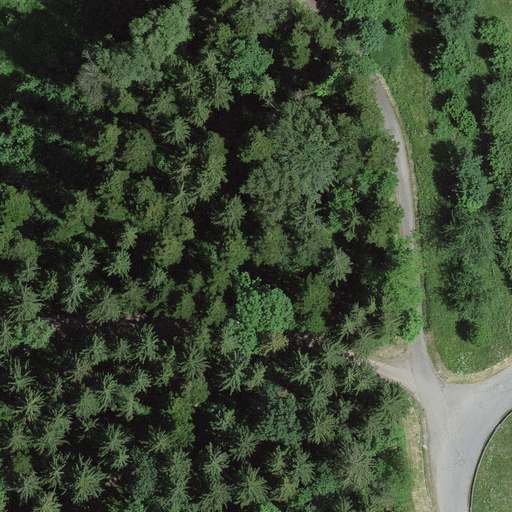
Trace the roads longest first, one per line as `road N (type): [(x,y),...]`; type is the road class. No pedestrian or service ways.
road 1 (track): [(422,380),(301,336),(191,318),(0,316)]
road 2 (track): [(401,145),(422,380),(461,422)]
road 3 (track): [(79,511),(234,365),(254,328)]
road 4 (track): [(313,0),(388,104),(401,145)]
road 5 (unclassified): [(511,384),(461,422),(453,511)]
